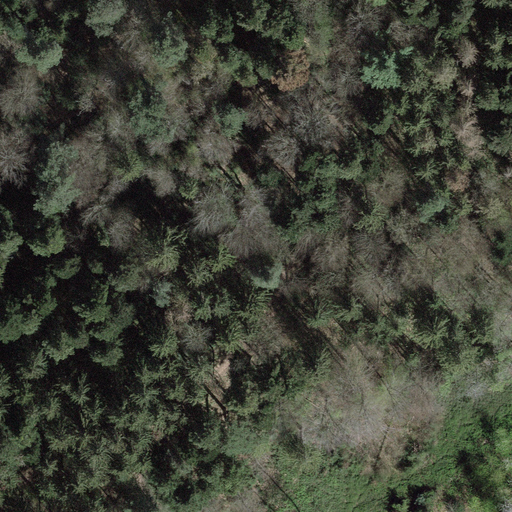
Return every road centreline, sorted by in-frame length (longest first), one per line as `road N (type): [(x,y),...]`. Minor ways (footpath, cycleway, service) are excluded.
road 1 (track): [(343,0),(339,119),(330,179),(309,235),(280,290),(228,355),(118,453),(157,511)]
road 2 (track): [(339,119),(403,34),(425,15),(474,0)]
road 3 (track): [(118,453),(0,485)]
